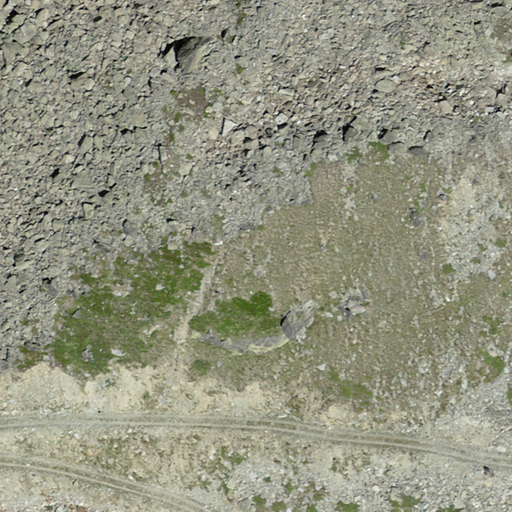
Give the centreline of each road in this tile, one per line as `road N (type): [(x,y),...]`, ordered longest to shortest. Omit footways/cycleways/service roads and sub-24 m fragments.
road 1 (track): [(0,419),(78,406),(297,415),(511,467)]
road 2 (track): [(218,511),(100,472),(0,458)]
